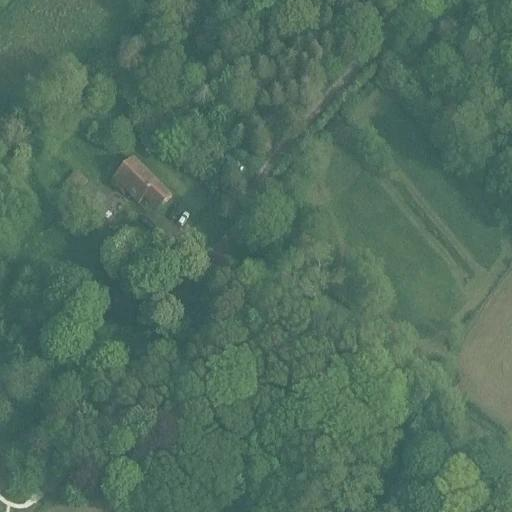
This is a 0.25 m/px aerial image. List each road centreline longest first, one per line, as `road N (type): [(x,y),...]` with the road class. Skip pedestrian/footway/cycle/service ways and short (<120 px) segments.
road 1 (unclassified): [(511,145),(455,124),(392,47),(366,0)]
road 2 (unknown): [(379,0),(455,97),(489,120),(511,121)]
